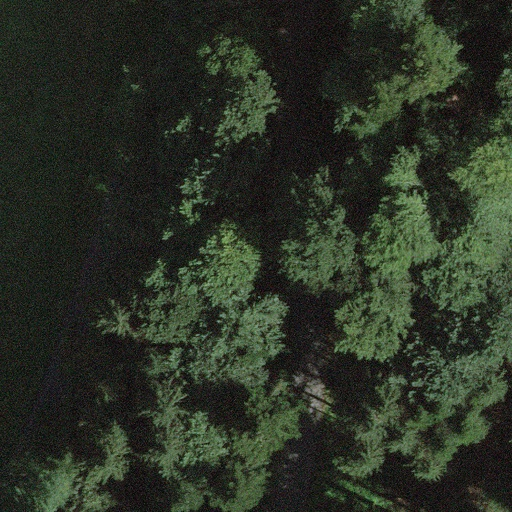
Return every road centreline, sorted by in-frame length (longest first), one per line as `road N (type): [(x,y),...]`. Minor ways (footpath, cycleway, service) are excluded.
road 1 (unclassified): [(190,0),(4,511)]
road 2 (unclassified): [(288,511),(308,358),(288,121),(299,0)]
